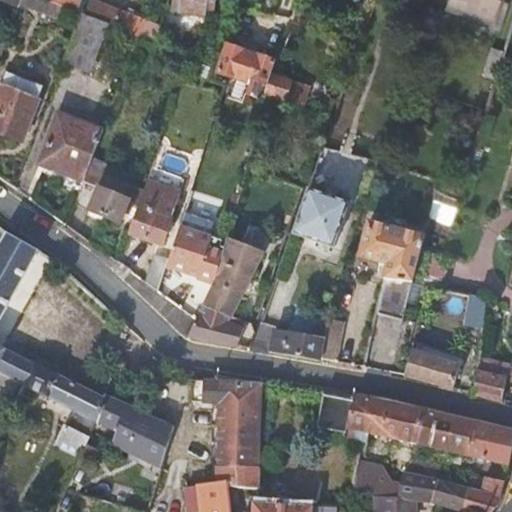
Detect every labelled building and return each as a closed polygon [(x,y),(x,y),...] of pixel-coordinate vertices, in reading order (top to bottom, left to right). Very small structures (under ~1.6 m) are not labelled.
[(45,1),(43,0),(24,0),(22,6),(40,14),(45,1)] [(114,0),(95,0),(89,17),(110,26),(139,37),(141,38),(150,14),(114,0)] [(215,16),(216,0),(176,0),(175,11),(215,16)] [(450,0),(448,7),(468,13),(467,18),(482,22),(483,18),(494,21),(491,31),(500,33),(508,8),(500,5),(501,0),(450,0)] [(95,67),(110,26),(89,17),(82,15),(66,57),(95,67)] [(254,77),(269,83),(272,76),(276,64),(229,47),(219,72),(251,84),(254,77)] [(483,78),(496,82),(499,73),(504,56),(491,52),(483,78)] [(45,85),(8,71),(0,91),(0,132),(23,142),(45,85)] [(287,103),(294,83),(272,76),(269,83),(265,96),(267,97),(287,103)] [(294,83),(287,103),(299,107),(307,87),(294,83)] [(39,165),(83,183),(92,160),(103,130),(58,112),(39,165)] [(108,167),(92,160),(83,183),(75,204),(92,210),(89,217),(102,222),(105,215),(121,223),(127,208),(132,209),(134,204),(99,190),(108,167)] [(177,192),(148,183),(129,233),(162,245),(171,220),(168,219),(177,192)] [(349,203),(309,189),(309,191),(293,234),(333,248),(349,203)] [(455,217),(460,199),(439,191),(433,212),(455,217)] [(212,223),(184,215),(179,230),(207,239),(212,223)] [(384,280),(387,280),(414,282),(426,238),(369,224),(361,257),(388,264),(384,280)] [(207,239),(179,230),(168,263),(167,266),(197,276),(196,278),(216,286),(222,265),(223,266),(229,245),(207,239)] [(32,304),(28,302),(54,260),(9,233),(0,247),(0,403),(13,410),(25,386),(35,364),(3,348),(24,311),(27,313),(32,304)] [(267,248),(230,239),(229,245),(223,266),(222,265),(216,286),(205,306),(230,320),(232,316),(253,274),(267,248)] [(153,257),(144,282),(158,292),(167,266),(168,263),(153,257)] [(413,283),(414,282),(387,280),(379,312),(404,318),(409,302),(421,304),(425,288),(413,283)] [(469,326),(485,328),(487,299),(472,297),(469,326)] [(228,324),(230,320),(205,306),(198,320),(190,336),(204,341),(217,343),(237,347),(238,345),(243,329),(228,324)] [(305,325),(304,329),(303,334),(311,336),(313,326),(305,325)] [(275,332),(271,351),(299,356),(320,360),(321,358),(325,331),(326,329),(313,326),(311,336),(303,334),(290,332),(275,332)] [(343,334),(325,331),(321,358),(340,362),(343,334)] [(460,365),(413,350),(406,375),(453,390),(453,389),(460,365)] [(509,367),(482,362),(481,372),(478,372),(474,394),(474,395),(501,403),(503,400),(506,383),(509,368),(509,367)] [(54,447),(80,460),(98,423),(105,398),(103,397),(35,364),(25,386),(76,412),(68,428),(65,426),(54,447)] [(231,511),(230,499),(229,494),(228,486),(240,487),(257,488),(261,382),(193,379),(193,400),(221,401),(220,483),(200,485),(202,511),(231,511)] [(349,431),(366,435),(421,447),(428,410),(386,400),(357,393),(355,401),(348,430),(349,431)] [(120,449),(161,467),(164,465),(175,426),(173,425),(143,413),(144,411),(109,396),(105,394),(103,397),(105,398),(98,423),(118,433),(110,454),(117,457),(120,449)] [(319,430),(348,436),(349,431),(348,430),(355,401),(325,395),(319,430)] [(429,449),(507,467),(511,445),(511,430),(496,426),(444,414),(428,410),(421,447),(429,449)] [(364,442),(366,435),(349,431),(348,436),(348,439),(362,442),(364,442)] [(401,483),(389,483),(387,499),(398,500),(397,511),(412,511),(413,500),(431,502),(437,485),(438,477),(439,465),(427,463),(413,460),(404,470),(401,483)] [(380,466),(358,462),(351,496),(387,499),(389,483),(380,466)] [(450,480),(438,477),(437,485),(431,502),(436,503),(459,511),(463,511),(464,511),(467,511),(493,511),(497,508),(504,483),(485,478),(482,494),(474,491),(477,476),(470,474),(468,483),(460,480),(458,487),(449,484),(450,480)] [(239,494),(240,487),(228,486),(229,494),(239,494)] [(240,511),(240,498),(230,499),(231,511),(240,511)]
